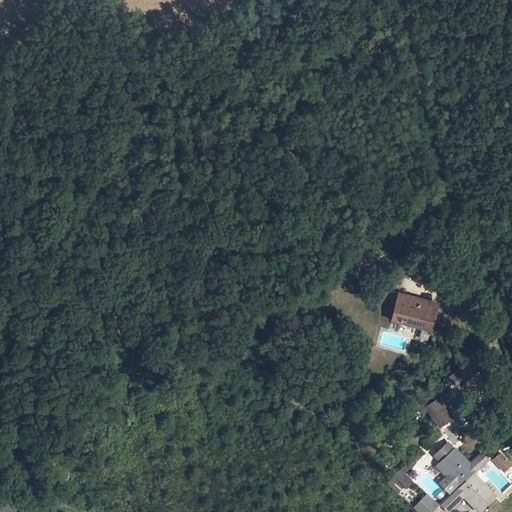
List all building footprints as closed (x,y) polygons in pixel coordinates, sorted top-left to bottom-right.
[(439,301),(400,291),(393,319),(432,329),(439,301)] [(445,384),(436,389),(423,398),(440,425),(453,416),(440,396),(449,391),(445,384)] [(446,453),(439,459),(438,460),(459,482),(472,470),(475,467),(487,456),(481,449),(469,460),(454,445),(453,446),(447,440),(440,447),(446,453)] [(446,453),(440,447),(433,453),(439,459),(446,453)] [(385,479),(397,490),(403,484),(405,486),(411,480),(402,472),(407,467),(402,462),(385,479)] [(463,493),(478,510),(495,494),(472,470),(459,482),(456,485),(457,486),(441,501),(448,508),(463,493)] [(413,507),(417,511),(431,511),(439,505),(427,493),(413,507)]
